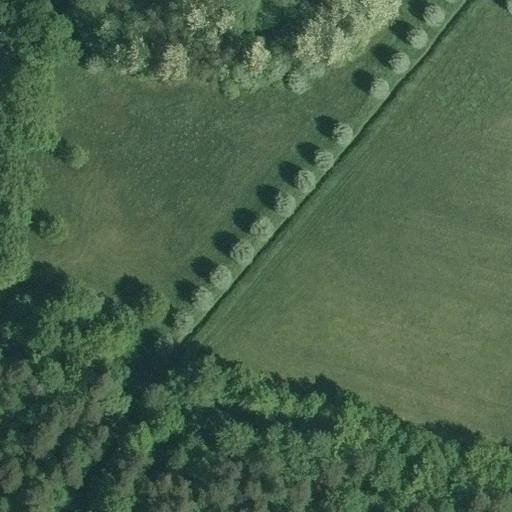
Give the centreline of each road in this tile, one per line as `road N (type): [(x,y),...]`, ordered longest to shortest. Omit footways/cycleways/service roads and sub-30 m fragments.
road 1 (track): [(0,336),(511,500)]
road 2 (track): [(0,209),(15,34)]
